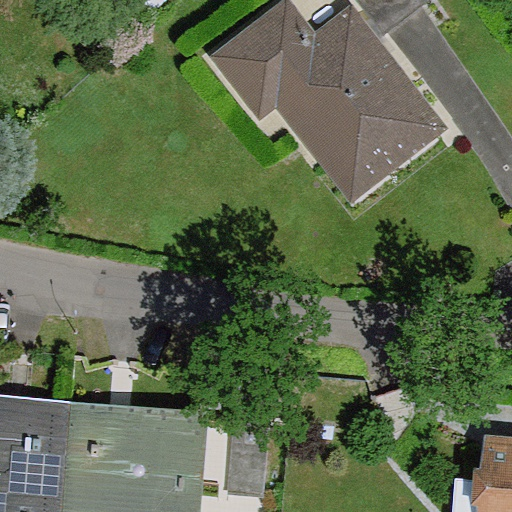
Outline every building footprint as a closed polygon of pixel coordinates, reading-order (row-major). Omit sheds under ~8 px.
[(299,5),(222,61),(266,122),(287,107),(359,207),(454,138),(384,43),(434,7),(428,0),(360,0),(365,5),(322,36),(299,5)] [(62,511),(71,416),(0,409),(0,511),(62,511)] [(201,427),(71,416),(62,511),(194,511),(196,485),(201,427)] [(238,431),(201,427),(196,485),(234,488),(238,431)] [(511,511),(511,452),(492,451),(489,486),(486,511),(511,511)] [(486,511),(489,486),(458,483),(456,511),(486,511)]
